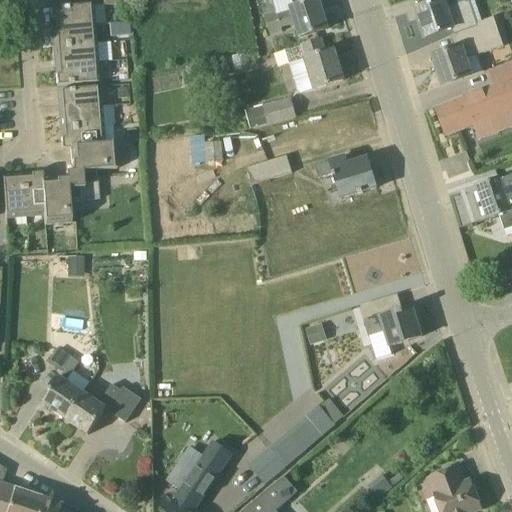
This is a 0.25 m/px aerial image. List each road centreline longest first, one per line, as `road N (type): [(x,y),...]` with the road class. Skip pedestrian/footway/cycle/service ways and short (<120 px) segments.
road 1 (tertiary): [(464,327),(363,0)]
road 2 (residential): [(0,160),(34,150),(24,0)]
road 3 (tertiary): [(511,476),(464,327)]
